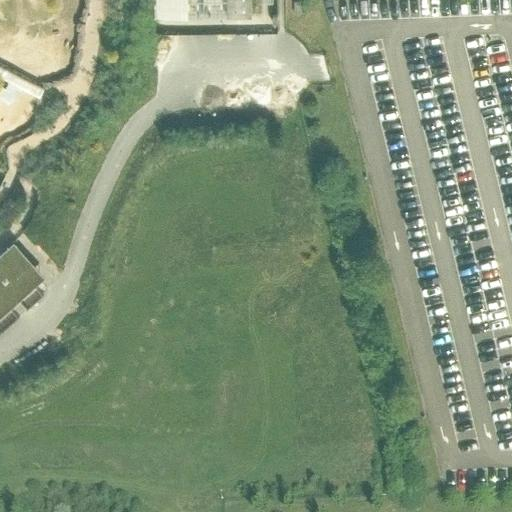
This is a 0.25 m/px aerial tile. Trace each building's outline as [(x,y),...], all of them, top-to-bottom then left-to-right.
[(227,0),(155,0),(156,14),(188,16),(228,15),(227,0)] [(252,14),(251,0),(227,0),(228,15),(252,14)] [(44,93),(46,88),(45,87),(0,63),(0,76),(2,78),(6,80),(9,82),(22,89),(37,97),(41,98),(44,93)] [(6,89),(0,96),(0,97),(9,104),(22,89),(9,82),(5,87),(6,89)] [(29,116),(11,123),(17,140),(36,132),(29,116)] [(0,247),(0,251),(3,249),(28,277),(0,302),(0,311),(46,269),(16,236),(14,235),(2,246),(0,247)] [(3,249),(0,251),(0,302),(28,277),(3,249)]
